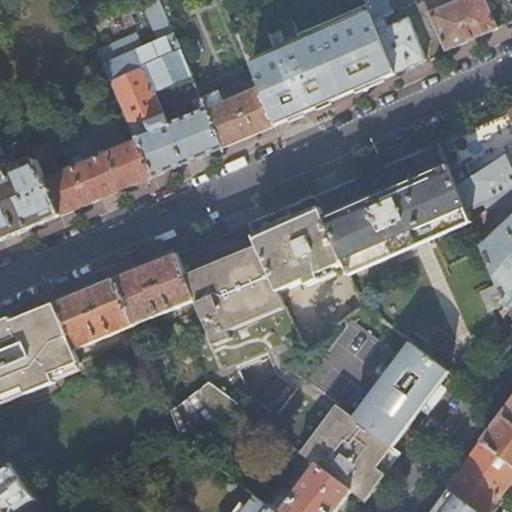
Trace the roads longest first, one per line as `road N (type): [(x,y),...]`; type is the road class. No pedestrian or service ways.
road 1 (primary): [(511,66),(0,283)]
road 2 (residential): [(511,354),(393,511)]
